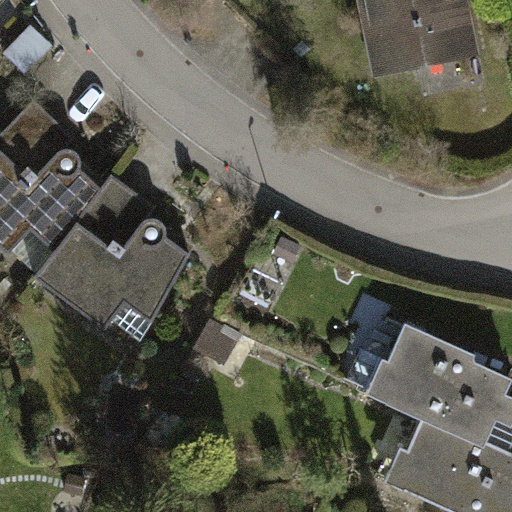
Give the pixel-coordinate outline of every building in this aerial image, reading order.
[(465,0),(364,0),(379,77),(477,58),(465,0)] [(56,47),(33,25),(7,52),(30,74),(56,47)] [(28,114),(0,142),(0,251),(5,257),(29,232),(53,255),(100,193),(80,173),(84,169),(28,114)] [(173,240),(104,188),(100,193),(53,255),(35,279),(103,331),(123,306),(150,327),(196,267),(169,246),(173,240)] [(389,355),(374,388),(430,414),(488,441),(500,415),(511,421),(511,396),(509,395),(511,388),(511,377),(477,361),(480,356),(412,324),(396,358),(389,355)] [(405,449),(390,481),(457,511),(511,511),(511,452),(488,441),(430,414),(411,452),(405,449)]
